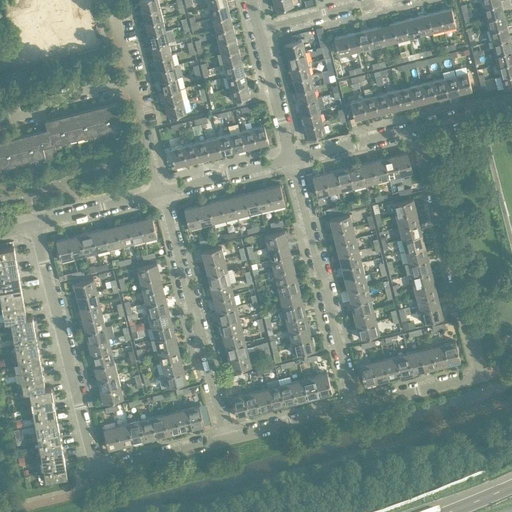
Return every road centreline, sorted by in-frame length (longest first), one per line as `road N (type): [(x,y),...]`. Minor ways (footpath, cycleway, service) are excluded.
road 1 (residential): [(32,225),(94,466),(223,439)]
road 2 (residential): [(354,406),(470,378),(478,364),(418,127)]
road 3 (residential): [(354,406),(290,158)]
road 4 (residential): [(223,439),(196,311),(159,193)]
road 5 (residential): [(258,31),(393,0)]
road 6 (residential): [(159,193),(290,158)]
road 7 (residential): [(223,439),(354,406)]
road 8 (residential): [(0,119),(129,79)]
road 9 (residential): [(290,158),(418,127)]
road 10 (residential): [(290,158),(258,31)]
road 11 (residential): [(32,225),(159,193)]
